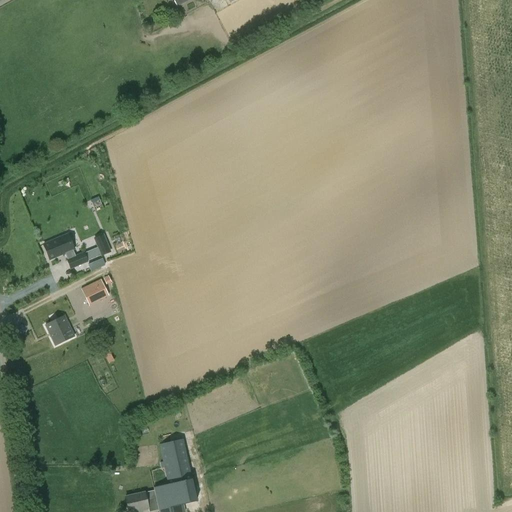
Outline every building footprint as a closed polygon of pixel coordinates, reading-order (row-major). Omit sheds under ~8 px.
[(93,208),(100,206),(98,199),(91,201),(93,208)] [(84,253),(77,256),(67,234),(44,245),(50,259),(65,253),(71,268),(87,261),(84,253)] [(101,255),(110,251),(106,243),(98,246),(101,255)] [(100,280),(79,287),(85,305),(106,297),(100,280)] [(64,317),(45,326),(55,346),(74,337),(64,317)] [(107,364),(113,362),(108,349),(102,352),(107,364)] [(144,493),(125,498),(128,511),(130,511),(148,508),(148,511),(149,511),(158,510),(158,511),(184,511),(183,506),(197,503),(183,439),(159,445),(167,485),(153,488),(154,490),(144,493)]
